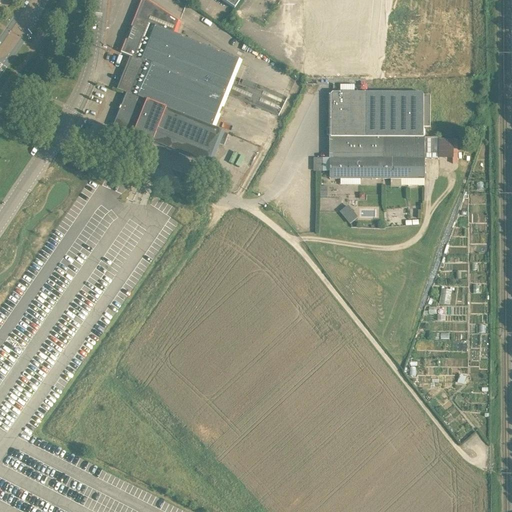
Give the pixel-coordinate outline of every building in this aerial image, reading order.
[(141,0),(121,53),(130,57),(226,95),(279,116),(287,99),(256,86),(243,80),(241,86),(232,82),(240,61),(175,35),(180,23),(144,0),(141,0)] [(219,0),(234,10),(240,0),(219,0)] [(305,0),(307,77),(383,75),(383,79),(473,77),(471,0),(305,0)] [(130,57),(116,90),(126,94),(126,93),(213,129),(213,128),(226,95),(130,57)] [(223,132),(213,128),(213,129),(126,93),(126,94),(112,127),(209,166),(223,132)] [(331,129),(327,129),(327,136),(331,136),(331,139),(330,139),(330,138),(330,158),(330,161),(354,162),(357,159),(382,159),(382,139),(423,139),(423,138),(423,128),(430,128),(430,96),(424,96),(422,94),(333,93),(331,95),(331,129)] [(218,144),(223,146),(228,134),(223,132),(218,144)] [(330,165),(330,180),(401,180),(409,180),(409,187),(424,187),(424,180),(424,160),(424,138),(423,138),(423,139),(382,139),(382,159),(357,159),(354,162),(330,161),(330,165)] [(341,213),(340,213),(344,218),(353,211),(348,206),(347,207),(341,213)] [(464,385),(466,378),(459,376),(457,383),(464,385)]
